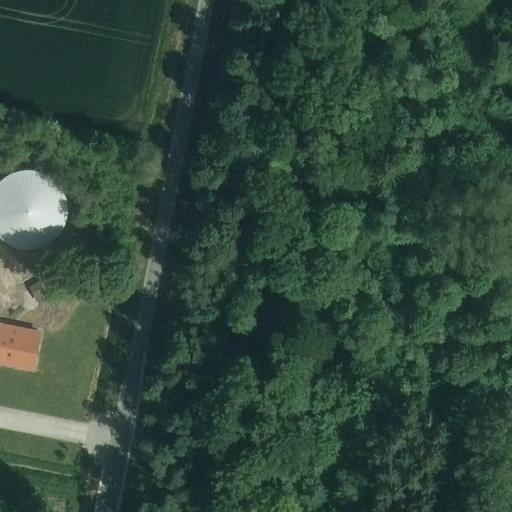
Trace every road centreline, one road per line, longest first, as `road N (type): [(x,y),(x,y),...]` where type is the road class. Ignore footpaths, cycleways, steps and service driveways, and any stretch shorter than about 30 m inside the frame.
road 1 (unclassified): [(105,511),(206,0)]
road 2 (unknown): [(121,432),(0,421)]
